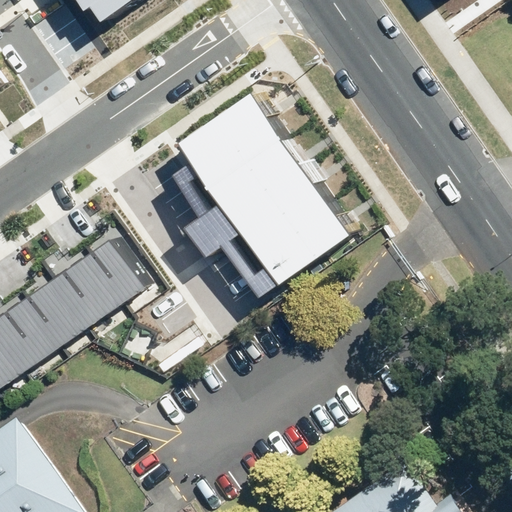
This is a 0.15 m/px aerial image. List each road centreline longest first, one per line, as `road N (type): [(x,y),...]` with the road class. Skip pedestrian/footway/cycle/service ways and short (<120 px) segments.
road 1 (secondary): [(511,258),(332,0)]
road 2 (residential): [(270,0),(80,130)]
road 3 (residential): [(80,130),(0,13)]
